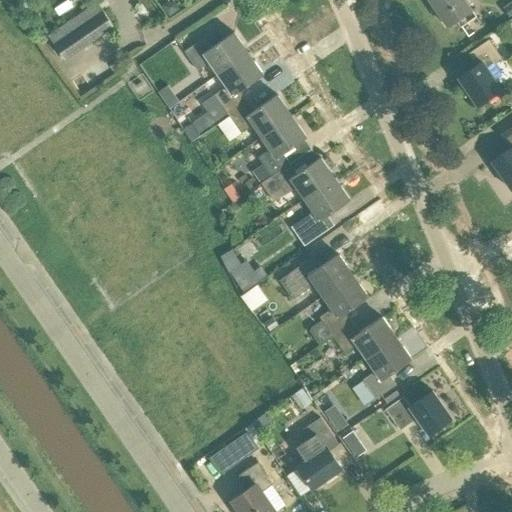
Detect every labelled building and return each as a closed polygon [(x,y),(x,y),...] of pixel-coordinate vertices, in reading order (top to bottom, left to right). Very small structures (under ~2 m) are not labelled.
[(429,0),(449,27),(457,21),(462,27),(477,17),(464,0),(429,0)] [(49,34),(66,59),(115,25),(99,1),(49,34)] [(218,74),(247,54),(233,33),(211,49),(204,39),(185,52),(198,71),(210,63),(218,74)] [(503,61),(490,42),(470,57),(476,66),(458,79),(478,107),(502,91),(488,71),(503,61)] [(228,114),(247,101),(240,91),(262,76),(247,54),(218,74),(227,87),(215,95),(228,114)] [(0,148),(2,152),(35,132),(0,75),(0,148)] [(262,137),(291,116),(276,96),(254,111),(247,101),(228,114),(242,133),(254,125),(262,137)] [(262,183),(291,163),(284,154),(306,138),(291,116),(262,137),(270,149),(258,157),(271,176),(262,182),(262,183)] [(511,117),(495,128),(507,144),(511,150),(491,163),(511,191),(511,189),(511,117)] [(80,131),(49,151),(134,279),(166,258),(121,191),(120,192),(80,131)] [(297,188),(304,199),(334,179),(320,158),(298,174),(291,163),(262,183),(272,198),(282,191),(285,196),(297,188)] [(291,228),(304,247),(333,227),(326,216),(349,200),(334,179),(304,199),(313,212),(291,228)] [(229,271),(243,291),(267,276),(260,266),(252,271),(246,261),(240,264),(232,249),(220,256),(227,272),(229,271)] [(314,285),(323,298),(353,277),(338,255),(315,271),(308,261),(279,281),(292,300),(314,285)] [(319,318),(333,337),(352,324),(346,314),(368,299),(353,277),(323,298),(331,310),(319,318)] [(255,308),(271,300),(263,283),(247,291),(255,308)] [(205,444),(238,424),(208,378),(206,379),(152,295),(122,314),(205,444)] [(358,348),(367,361),(396,340),(381,318),(359,333),(352,324),(333,337),(346,356),(358,348)] [(363,381),(376,399),(395,386),(389,377),(411,361),(396,340),(367,361),(375,373),(363,381)] [(303,388),(292,396),(301,409),(312,401),(303,388)] [(400,431),(417,419),(427,434),(451,417),(433,391),(410,407),(403,397),(385,410),(400,431)] [(337,430),(346,424),(340,414),(331,421),(337,430)] [(309,439),(296,448),(305,461),(297,466),(313,489),(341,469),(329,451),(338,444),(320,418),(303,430),(309,439)] [(245,430),(220,448),(229,462),(255,445),(245,430)] [(353,431),(344,438),(350,447),(359,441),(353,431)] [(247,488),(231,500),(239,511),(274,511),(261,492),(271,485),(266,477),(268,476),(258,462),(238,476),(247,488)]
